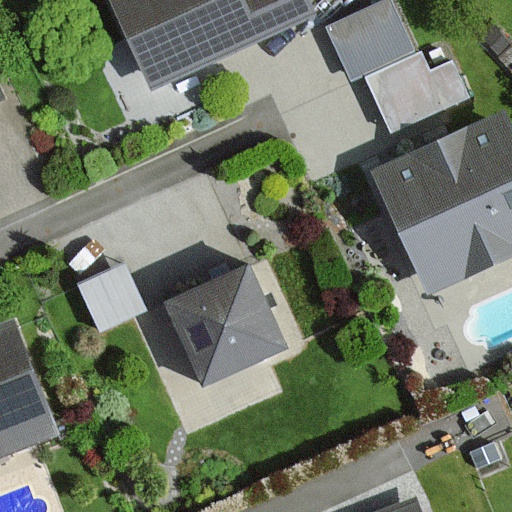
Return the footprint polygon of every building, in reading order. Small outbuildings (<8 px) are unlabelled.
[(113,0),(153,86),(311,14),(304,0),(113,0)] [(392,0),(382,0),(326,26),(351,79),(416,50),(392,0)] [(380,171),(433,290),(511,255),(511,147),(499,118),(380,171)] [(127,262),(80,284),(103,333),(150,312),(127,262)] [(250,268),(171,303),(207,382),(286,347),(250,268)] [(10,319),(0,323),(0,454),(55,433),(10,319)] [(420,511),(417,503),(391,511),(420,511)]
